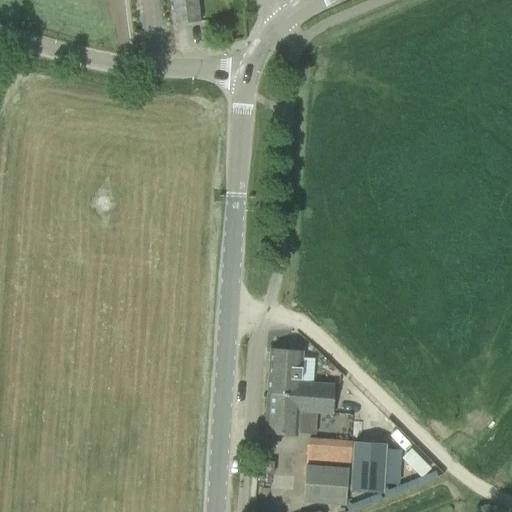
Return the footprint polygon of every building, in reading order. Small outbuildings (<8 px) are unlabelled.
[(197,0),(172,0),(175,26),(200,23),(197,0)] [(299,396),(300,383),(303,352),(272,349),(272,348),(270,348),(267,394),(299,396)] [(265,435),(297,437),(299,411),(332,414),(334,385),(300,383),(299,396),(267,394),(265,435)] [(355,440),(351,489),(383,492),(387,442),(355,440)] [(349,468),(350,444),(308,441),(306,464),(349,468)] [(430,468),(411,449),(401,458),(421,478),(430,468)] [(315,511),(316,504),(345,507),(346,503),(348,470),(305,466),(302,511),(315,511)]
